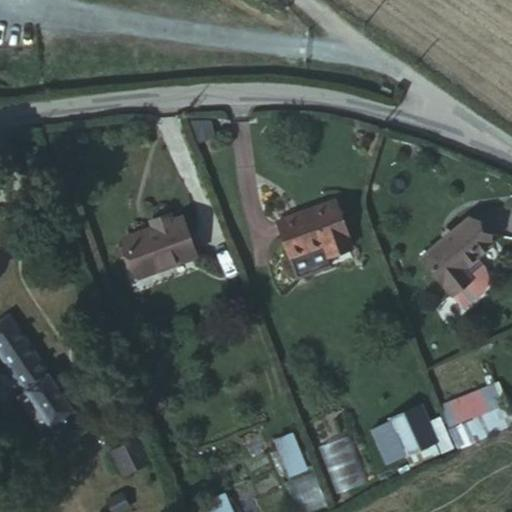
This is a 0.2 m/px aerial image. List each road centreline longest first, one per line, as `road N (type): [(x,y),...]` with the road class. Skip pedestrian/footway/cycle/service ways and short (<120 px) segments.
road 1 (unclassified): [(511,164),(359,98),(137,97),(0,113)]
road 2 (track): [(511,152),(302,0)]
